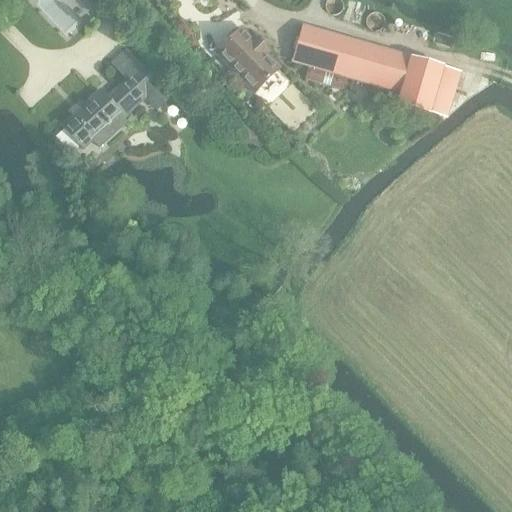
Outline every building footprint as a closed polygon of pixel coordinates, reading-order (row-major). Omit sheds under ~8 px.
[(348,79),(358,44),(303,29),(293,64),(310,68),(306,81),(342,92),(346,79),(348,79)] [(256,41),(253,44),(241,32),(217,55),(255,94),(279,71),(265,56),(267,53),(256,41)] [(443,69),(411,60),(358,44),(348,79),(356,82),(375,87),(378,88),(393,92),(389,104),(430,116),(443,69)] [(170,99),(141,68),(126,51),(111,65),(127,81),(107,99),(101,92),(62,128),(83,151),(120,117),(123,120),(147,99),(157,110),(170,99)] [(184,94),(162,114),(170,123),(181,114),(188,121),(199,111),(184,94)] [(76,177),(87,166),(79,157),(67,168),(76,177)]
